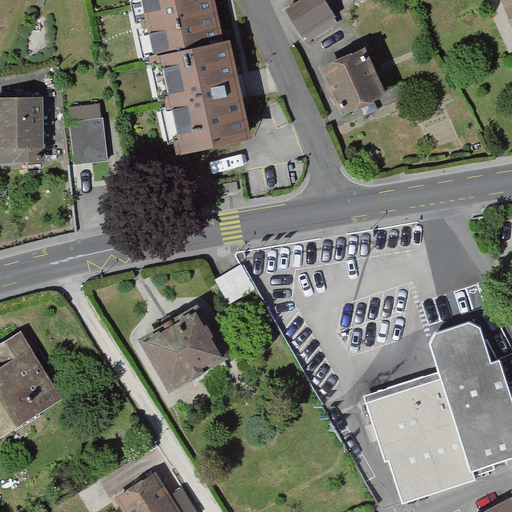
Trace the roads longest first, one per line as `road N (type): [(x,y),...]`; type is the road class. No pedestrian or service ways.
road 1 (tertiary): [(0,278),(131,245),(334,211)]
road 2 (residential): [(334,211),(327,175),(252,0)]
road 3 (tertiary): [(334,211),(511,181)]
road 4 (unknown): [(122,271),(159,310),(141,343),(169,398)]
